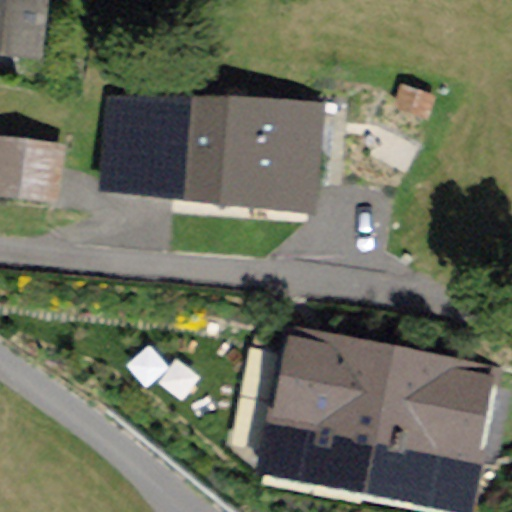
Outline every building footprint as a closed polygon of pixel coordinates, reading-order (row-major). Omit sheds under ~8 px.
[(0,0),(0,42),(34,46),(39,0),(34,0),(0,0)] [(398,104),(426,114),(432,99),(403,88),(398,104)] [(310,193),(317,118),(110,102),(104,177),(250,188),(248,201),(294,205),(295,192),(310,193)] [(59,160),(60,150),(0,142),(0,188),(54,196),(59,160)] [(478,382),(302,347),(280,455),(457,490),(478,382)]
